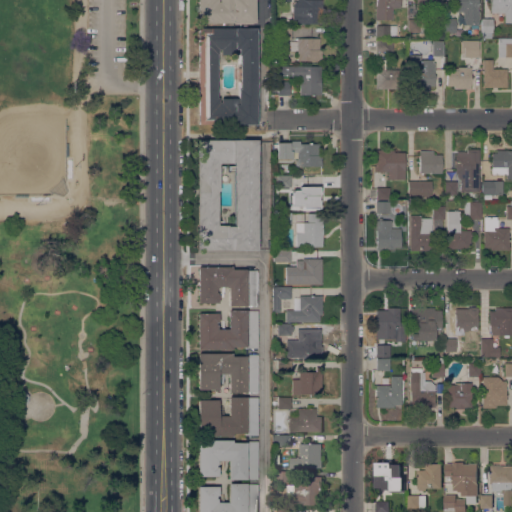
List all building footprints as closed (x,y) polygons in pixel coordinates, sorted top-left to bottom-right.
[(198,22),(197,0),(255,0),(255,22),(198,22)] [(322,0),(322,14),(320,14),(320,24),(292,24),(292,5),(294,0),(322,0)] [(399,0),(399,7),(392,7),(392,19),(375,19),(375,0),(399,0)] [(441,0),(441,18),(430,18),(430,11),(416,11),(416,0),(441,0)] [(477,0),(477,10),(478,10),(478,25),(463,25),(463,11),(455,11),(455,0),(477,0)] [(511,0),(511,22),(504,22),(504,12),(490,12),(490,0),(511,0)] [(455,18),(455,32),(444,32),(444,18),(455,18)] [(492,18),(492,32),(491,32),(491,37),(480,37),(481,18),(492,18)] [(417,19),(417,22),(425,22),(425,33),(418,33),(418,32),(407,32),(407,19),(417,19)] [(396,25),(396,34),(389,34),(389,37),(376,37),(376,25),(396,25)] [(242,124),(234,124),(234,119),(217,119),(217,124),(198,124),(198,28),(255,27),(256,124),(249,124),(249,126),(242,126),(242,124)] [(276,38),(276,27),(291,27),(290,38),(276,38)] [(319,49),(321,49),(321,60),(297,60),(297,50),(289,50),(289,41),(297,41),(297,38),(319,38),(319,49)] [(511,38),(511,56),(498,56),(498,38),(511,38)] [(393,39),(393,50),(375,50),(375,39),(393,39)] [(479,57),(469,57),(469,56),(459,56),(460,39),(479,40),(479,43),(479,57)] [(441,41),(441,43),(443,43),(443,54),(441,54),(441,55),(431,55),(431,41),(441,41)] [(420,54),(420,59),(432,59),(432,63),(434,63),(434,85),(429,85),(429,88),(410,88),(409,54),(420,54)] [(374,57),(385,57),(385,69),(401,69),(401,88),(375,88),(374,57)] [(492,59),(492,68),(507,68),(507,86),(482,86),(483,59),(492,59)] [(466,66),(466,64),(469,64),(469,66),(470,66),(471,88),(453,88),(453,85),(446,85),(446,68),(457,68),(457,66),(466,66)] [(321,66),(321,94),(299,94),(299,82),(301,82),(301,76),(290,76),(290,75),(277,75),(278,66),(321,66)] [(277,95),(277,81),(288,81),(289,94),(277,95)] [(197,250),(197,140),(257,140),(257,250),(197,250)] [(289,143),(289,154),(277,155),(277,143),(289,143)] [(319,143),(319,154),(322,154),(322,166),(297,166),(297,143),(319,143)] [(404,179),(386,179),(386,176),(387,176),(387,171),(375,171),(375,149),(394,150),(394,152),(404,152),(404,179)] [(457,176),(457,173),(455,173),(455,155),(456,155),(456,151),(466,151),(466,149),(479,149),(479,191),(460,191),(460,179),(457,176)] [(423,173),(423,174),(421,174),(421,173),(419,173),(419,150),(432,150),(432,154),(441,154),(441,173),(423,173)] [(511,150),(511,178),(505,178),(505,173),(491,173),(491,152),(496,152),(496,150),(511,150)] [(290,187),(277,186),(277,183),(273,183),(273,176),(277,176),(277,175),(290,175),(290,187)] [(419,180),(419,183),(427,183),(427,192),(419,192),(419,194),(415,194),(415,197),(408,197),(408,180),(419,180)] [(456,180),(456,194),(445,194),(444,181),(456,180)] [(323,206),(303,206),(303,204),(291,204),(291,191),(293,191),(293,189),(301,189),(301,181),(303,181),(303,185),(323,185),(323,206)] [(502,181),(502,194),(491,194),(491,199),(483,199),(483,194),(481,194),(481,181),(502,181)] [(389,199),(376,199),(376,187),(389,187),(389,199)] [(389,212),(389,220),(391,220),(391,228),(400,227),(400,246),(393,246),(393,248),(384,248),(384,246),(376,247),(376,230),(375,230),(375,220),(377,220),(376,212),(376,201),(390,201),(389,212)] [(481,219),(463,219),(463,201),(481,201),(481,219)] [(444,206),(444,218),(432,218),(432,206),(444,206)] [(291,223),(277,223),(277,212),(277,210),(291,210),(291,212),(291,223)] [(459,210),(460,230),(470,230),(470,248),(446,248),(446,230),(447,230),(447,210),(459,210)] [(307,222),(307,213),(321,213),(322,245),(304,246),(304,247),(296,247),(295,222),(307,222)] [(435,250),(410,250),(410,241),(409,241),(409,215),(420,215),(420,218),(431,218),(431,231),(435,231),(435,250)] [(496,216),(496,219),(497,219),(497,227),(508,227),(508,249),(491,249),(491,247),(483,247),(483,216),(496,216)] [(290,261),(273,261),(273,249),(290,249),(290,261)] [(303,272),(294,272),(295,260),(303,260),(303,258),(321,258),(321,284),(302,284),(303,272)] [(232,266),(232,269),(246,269),(246,270),(258,270),(258,305),(229,305),(229,287),(227,287),(227,286),(217,286),(217,290),(216,290),(216,293),(218,293),(218,302),(198,302),(198,266),(232,266)] [(291,298),(279,298),(279,311),(272,311),(272,287),(291,287),(291,298)] [(293,309),(293,301),(294,299),(294,297),(299,297),(299,295),(321,295),(321,314),(318,314),(318,321),(286,321),(286,309),(293,309)] [(399,307),(399,311),(398,311),(398,331),(376,331),(376,310),(387,310),(387,307),(399,307)] [(432,338),(424,338),(424,345),(417,345),(417,338),(410,338),(410,334),(408,334),(408,308),(433,307),(433,310),(440,310),(440,326),(441,326),(441,330),(432,330),(432,338)] [(478,312),(477,312),(477,321),(479,321),(479,324),(477,324),(477,339),(469,339),(469,330),(467,330),(467,331),(463,331),(463,334),(463,338),(461,338),(461,350),(456,350),(456,354),(449,354),(449,355),(444,355),(444,338),(455,338),(455,318),(450,318),(450,308),(467,308),(467,307),(478,307),(478,312)] [(511,307),(511,334),(508,334),(508,336),(504,336),(504,335),(492,335),(490,330),(490,325),(489,325),(489,310),(494,310),(494,307),(511,307)] [(218,313),(218,322),(216,322),(216,324),(217,324),(217,329),(229,329),(229,310),(258,310),(258,348),(245,348),(245,346),(232,346),(232,349),(198,349),(198,313),(218,313)] [(290,324),(290,338),(277,338),(277,324),(290,324)] [(319,345),(322,345),(322,357),(296,357),(297,329),(304,329),(304,333),(315,333),(315,335),(319,335),(319,345)] [(492,347),(496,347),(496,346),(498,346),(498,347),(499,347),(499,356),(481,356),(481,338),(492,338),(492,347)] [(388,344),(388,356),(376,356),(376,344),(388,344)] [(232,353),(232,356),(245,356),(245,354),(258,354),(258,392),(229,392),(229,373),(218,373),(218,389),(198,389),(198,353),(232,353)] [(389,358),(389,370),(376,369),(376,358),(389,358)] [(436,362),(436,358),(443,358),(443,376),(432,376),(432,362),(436,362)] [(291,360),(291,371),(277,371),(277,360),(291,360)] [(480,363),(480,376),(468,376),(468,363),(480,363)] [(434,385),(434,403),(435,403),(435,407),(426,407),(426,409),(420,409),(420,406),(410,406),(410,390),(409,390),(409,371),(410,371),(410,366),(415,366),(415,371),(423,371),(423,381),(430,381),(434,385)] [(315,371),(315,367),(318,367),(318,371),(321,371),(321,385),(322,387),(322,391),(321,394),(300,393),(300,394),(291,394),(292,379),(299,379),(299,371),(315,371)] [(401,404),(393,404),(393,407),(375,407),(375,385),(389,385),(389,387),(390,387),(390,375),(401,375),(401,404)] [(484,376),(484,375),(489,375),(489,376),(497,376),(502,381),(502,380),(505,380),(505,381),(506,381),(506,387),(507,387),(507,390),(506,390),(506,404),(494,404),(494,407),(482,407),(482,376),(484,376)] [(471,407),(463,407),(463,408),(456,408),(456,407),(445,407),(445,384),(459,384),(459,382),(471,382),(471,407)] [(23,390),(27,395),(27,401),(22,405),(17,406),(11,402),(10,397),(13,392),(18,390),(20,390),(23,390)] [(218,399),(218,415),(229,415),(229,397),(258,397),(258,434),(245,434),(245,432),(232,432),(232,435),(198,436),(198,399),(218,399)] [(290,397),(290,408),(277,408),(277,397),(290,397)] [(316,408),(316,416),(322,416),(322,432),(289,431),(289,416),(297,416),(297,408),(316,408)] [(291,435),(291,446),(272,446),(272,435),(291,435)] [(233,440),(233,442),(245,442),(245,441),(258,441),(257,478),(246,478),(246,479),(229,479),(229,460),(217,460),(217,464),(216,464),(216,466),(218,466),(218,476),(198,475),(198,440),(233,440)] [(321,444),(321,460),(322,460),(322,468),(290,468),(290,458),(298,458),(298,457),(300,457),(300,458),(301,458),(301,456),(299,456),(299,444),(321,444)] [(280,455),(280,464),(271,464),(272,455),(280,455)] [(391,491),(383,491),(383,488),(376,488),(376,463),(386,463),(386,462),(389,462),(392,462),(392,464),(401,464),(401,481),(405,481),(405,492),(391,492),(391,491)] [(453,463),(453,462),(463,462),(463,464),(469,464),(477,464),(477,496),(476,496),(476,504),(467,504),(467,496),(461,496),(461,492),(458,492),(458,490),(452,491),(452,486),(453,486),(453,476),(445,476),(445,463),(453,463)] [(442,464),(442,488),(426,488),(426,490),(419,490),(419,489),(418,489),(418,470),(426,470),(426,464),(442,464)] [(511,465),(511,506),(504,506),(504,493),(502,493),(502,491),(493,491),(493,484),(490,484),(490,465),(511,465)] [(291,472),(291,483),(277,483),(277,472),(291,472)] [(321,505),(316,505),(316,506),(314,506),(314,505),(311,505),(311,506),(309,506),(309,505),(293,505),(293,496),(287,496),(287,485),(295,485),(295,481),(303,481),(303,477),(322,477),(322,483),(321,483),(321,505)] [(258,483),(257,511),(198,511),(198,486),(218,486),(218,495),(216,495),(216,498),(217,498),(217,502),(228,502),(229,483),(258,483)] [(426,495),(426,508),(408,508),(407,495),(426,495)] [(456,495),(456,499),(465,499),(465,511),(444,511),(444,495),(456,495)] [(492,495),(492,508),(481,509),(480,495),(492,495)] [(389,501),(389,511),(376,511),(376,502),(389,501)]
